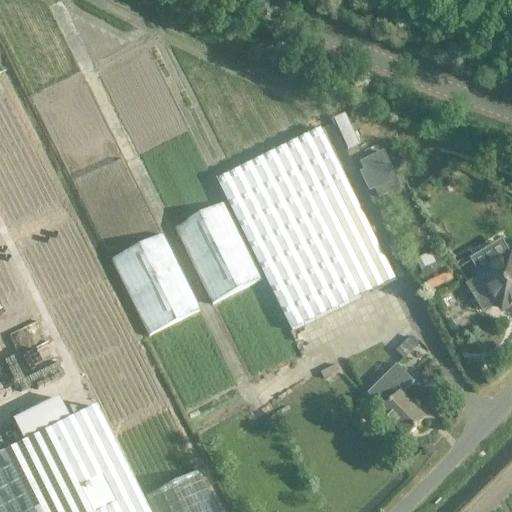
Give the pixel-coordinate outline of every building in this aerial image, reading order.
[(153,51),(101,72),(134,151),(186,130),(153,51)] [(124,161),(89,82),(37,105),(72,184),(124,161)] [(292,331),(361,297),(314,200),(349,183),(323,129),(217,180),(292,331)] [(367,170),(362,173),(371,192),(377,189),(381,198),(404,187),(387,151),(363,162),(367,170)] [(314,200),(361,297),(396,280),(349,183),(314,200)] [(452,280),(439,251),(417,262),(430,290),(452,280)] [(511,258),(511,256),(480,275),(487,287),(487,289),(488,292),(490,293),(494,299),(494,302),(496,305),(498,306),(499,307),(500,307),(506,309),(508,308),(511,308),(511,307),(511,258)] [(137,345),(84,367),(111,431),(121,427),(116,415),(124,412),(116,395),(130,389),(130,388),(145,382),(150,393),(156,390),(137,345)] [(414,383),(397,366),(368,395),(383,410),(380,413),(407,439),(426,420),(401,395),(414,383)] [(48,429),(2,452),(31,511),(99,511),(113,505),(99,477),(77,488),(48,429)] [(0,453),(0,511),(31,511),(2,452),(0,453)]
